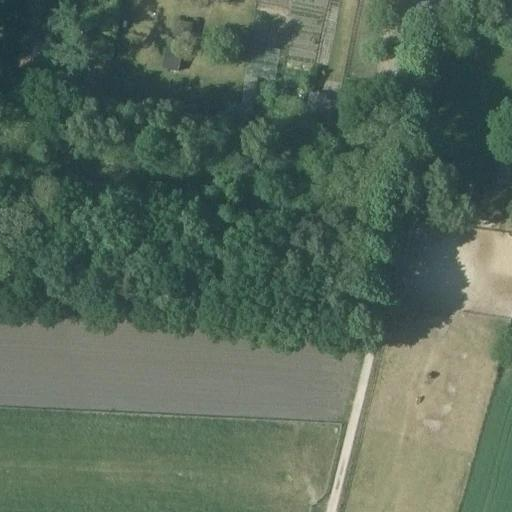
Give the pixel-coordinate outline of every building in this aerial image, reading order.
[(19,55),(17,69),(38,72),(42,48),(31,47),(30,57),(19,55)] [(166,49),(162,71),(178,74),(181,52),(166,49)] [(256,83),(246,81),(241,114),(251,115),(256,83)] [(48,99),(61,101),(63,86),(50,84),(48,99)] [(27,86),(17,85),(15,96),(26,97),(27,86)] [(324,119),(327,98),(309,95),(306,116),(324,119)] [(293,116),(301,117),(303,103),(294,102),(293,116)] [(339,109),(338,121),(352,122),(353,110),(339,109)]
